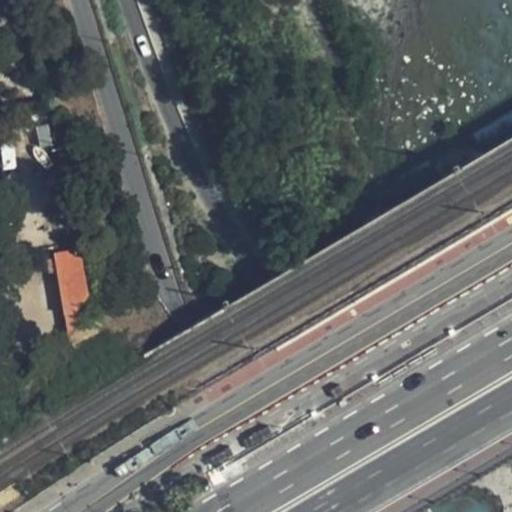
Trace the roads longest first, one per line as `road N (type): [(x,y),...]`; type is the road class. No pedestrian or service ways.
road 1 (primary): [(401,511),(188,163),(126,0)]
road 2 (primary): [(76,0),(183,327),(295,511)]
road 3 (primary): [(83,511),(511,252)]
road 4 (primary): [(511,344),(234,511)]
road 5 (primary): [(320,511),(511,396)]
